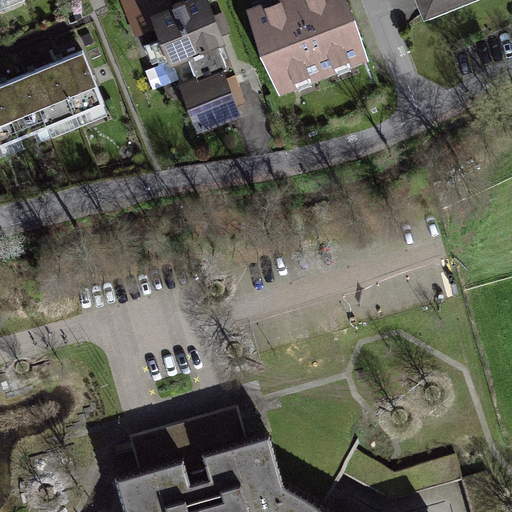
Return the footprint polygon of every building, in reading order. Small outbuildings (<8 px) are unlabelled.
[(184,82),(202,127),(237,113),(220,68),(227,65),(218,42),(221,40),(205,0),(187,0),(186,1),(185,0),(179,0),(172,3),(173,6),(161,10),(157,0),(129,11),(136,30),(158,21),(173,59),(180,56),(189,80),(184,82)] [(341,0),(277,0),(253,9),(282,85),(362,55),(341,0)] [(421,0),(426,10),(452,0),(421,0)] [(82,49),(54,61),(76,113),(104,102),(82,49)] [(54,61),(26,72),(48,125),(76,113),(54,61)] [(26,72),(0,82),(0,88),(20,136),(48,125),(26,72)] [(0,88),(0,144),(20,136),(0,88)] [(115,476),(124,511),(342,511),(282,478),(269,428),(247,435),(237,401),(153,424),(128,431),(138,466),(116,472),(117,476),(115,476)] [(497,511),(486,469),(462,477),(455,452),(394,469),(356,448),(343,471),(392,498),(461,477),(471,511),(497,511)]
